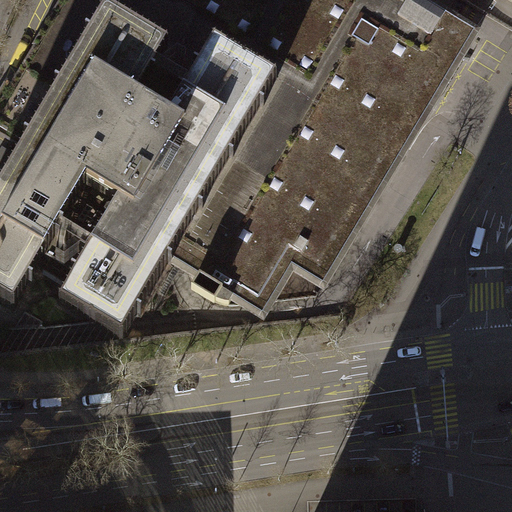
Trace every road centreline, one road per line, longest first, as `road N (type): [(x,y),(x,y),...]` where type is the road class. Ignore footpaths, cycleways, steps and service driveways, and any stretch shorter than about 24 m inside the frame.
road 1 (tertiary): [(0,491),(479,405),(511,380)]
road 2 (tertiary): [(511,370),(464,349),(120,404),(0,413)]
